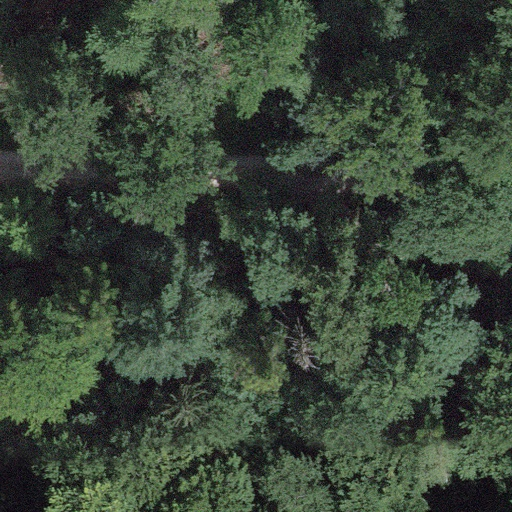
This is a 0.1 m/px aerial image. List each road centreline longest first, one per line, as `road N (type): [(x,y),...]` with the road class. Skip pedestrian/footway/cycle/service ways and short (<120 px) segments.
road 1 (track): [(0,177),(511,189)]
road 2 (track): [(232,183),(409,317),(511,486)]
